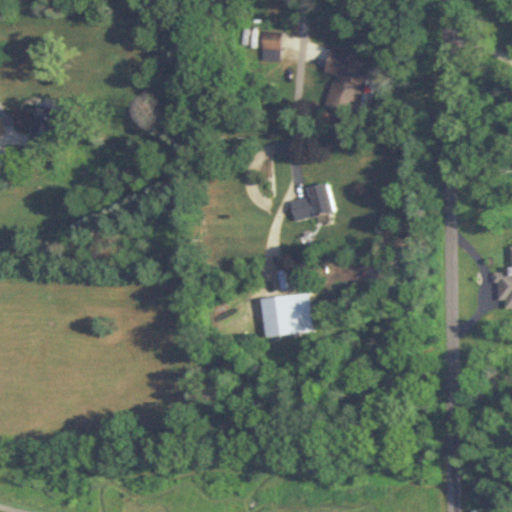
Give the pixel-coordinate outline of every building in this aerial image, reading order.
[(266,50),(283,50),(283,31),(266,31),(266,50)] [(337,85),(363,94),(373,61),(334,49),(326,74),(339,78),(337,85)] [(49,156),(54,131),(69,134),(74,111),(40,104),(31,152),(49,156)] [(339,213),(332,184),(312,188),(314,198),(293,202),(297,222),(339,213)] [(511,273),(499,273),(499,284),(503,284),(503,301),(510,301),(510,309),(511,309),(511,273)] [(269,339),(316,334),(312,295),(265,300),(269,339)]
